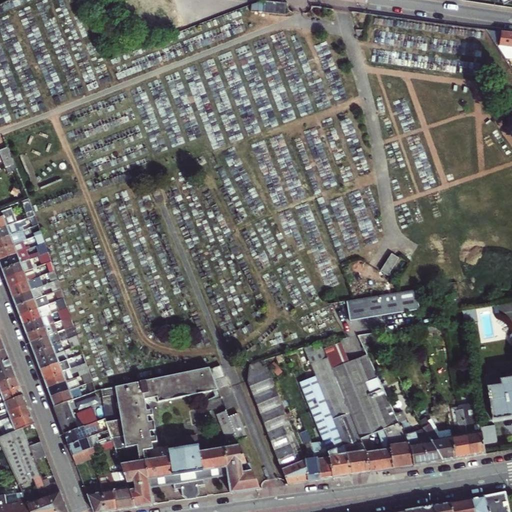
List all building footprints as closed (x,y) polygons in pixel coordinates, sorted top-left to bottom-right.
[(274,0),(256,0),(252,2),(252,4),(251,7),(258,8),(273,10),(274,0)] [(286,1),(277,0),(274,0),(273,10),(285,11),(286,1)] [(501,42),(501,45),(511,45),(511,32),(489,29),(496,39),(499,40),(499,41),(501,42)] [(0,152),(9,175),(17,171),(8,148),(0,151),(0,152)] [(31,205),(28,198),(21,201),(23,208),(31,205)] [(33,210),(31,205),(23,208),(26,213),(33,210)] [(0,217),(3,216),(15,212),(13,207),(0,211),(0,217)] [(0,228),(7,226),(16,223),(18,222),(15,212),(3,216),(0,217),(0,228)] [(32,216),(30,217),(33,226),(39,224),(36,218),(35,215),(32,216)] [(16,223),(7,226),(0,228),(0,239),(11,235),(18,232),(19,232),(16,223)] [(42,233),(39,224),(33,226),(36,235),(39,234),(42,233)] [(18,232),(11,235),(0,239),(0,249),(14,244),(22,241),(19,232),(18,232)] [(39,234),(36,235),(40,245),(45,243),(43,236),(42,233),(39,234)] [(22,241),(14,244),(0,249),(0,259),(0,261),(18,254),(26,251),(22,241)] [(26,251),(18,254),(0,261),(2,265),(4,270),(21,263),(30,259),(28,255),(38,251),(40,256),(45,253),(48,252),(48,249),(45,243),(40,245),(26,251)] [(43,264),(52,261),(48,252),(45,253),(40,256),(43,264)] [(393,253),(383,270),(389,274),(400,257),(393,253)] [(30,259),(21,263),(4,270),(6,275),(7,278),(25,271),(33,268),(30,259)] [(25,271),(7,278),(9,283),(11,288),(29,281),(37,278),(33,268),(25,271)] [(51,272),(49,273),(52,282),(58,280),(55,271),(51,272)] [(16,302),(18,306),(35,299),(42,296),(41,292),(51,288),(52,292),(56,291),(58,290),(61,289),(58,280),(52,282),(32,290),(14,297),(16,302)] [(29,281),(11,288),(12,292),(14,297),(32,290),(29,281)] [(61,289),(58,290),(56,291),(59,301),(65,298),(62,292),(61,289)] [(349,320),(419,309),(416,289),(346,300),(349,320)] [(35,299),(18,306),(19,311),(21,315),(39,308),(45,306),(50,304),(47,295),(42,296),(35,299)] [(59,301),(54,303),(57,312),(65,309),(68,308),(66,305),(65,298),(59,301)] [(45,306),(39,308),(21,315),(23,320),(25,324),(49,315),(45,306)] [(65,309),(57,312),(60,321),(71,317),(68,310),(68,308),(65,309)] [(476,309),(463,311),(464,318),(465,324),(478,321),(476,309)] [(52,324),(49,315),(25,324),(26,329),(28,334),(46,327),(52,324)] [(71,317),(60,321),(64,330),(71,327),(74,326),(73,324),(71,317)] [(439,323),(423,326),(425,335),(441,332),(439,323)] [(46,327),(28,334),(30,339),(31,342),(49,336),(56,333),(52,324),(46,327)] [(64,330),(68,339),(77,336),(75,329),(74,326),(71,327),(64,330)] [(369,357),(387,395),(405,387),(382,332),(359,336),(366,350),(369,357)] [(56,333),(49,336),(31,342),(33,348),(35,352),(53,345),(59,342),(56,333)] [(68,339),(71,348),(78,346),(80,344),(79,341),(77,336),(68,339)] [(59,342),(53,345),(35,352),(37,356),(38,360),(56,354),(63,351),(59,342)] [(332,416),(348,455),(351,475),(361,473),(370,472),(367,453),(362,439),(325,350),(322,342),(304,348),(311,365),(316,377),(332,416)] [(71,348),(74,357),(83,354),(81,347),(80,344),(78,346),(71,348)] [(367,453),(370,472),(383,470),(394,468),(391,450),(390,443),(364,380),(356,362),(353,355),(343,359),(338,345),(325,350),(362,439),(378,433),(381,441),(382,450),(367,453)] [(295,351),(302,368),(311,365),(304,348),(295,351)] [(0,363),(11,359),(9,356),(7,349),(0,351),(0,363)] [(356,362),(369,357),(366,350),(353,355),(356,362)] [(63,351),(56,354),(38,360),(40,364),(42,370),(60,363),(66,360),(63,351)] [(401,425),(401,424),(387,395),(369,357),(356,362),(364,380),(390,443),(391,450),(394,468),(405,467),(415,465),(412,449),(404,424),(401,425)] [(11,359),(0,363),(0,373),(14,369),(13,365),(11,359)] [(60,363),(42,370),(44,374),(45,379),(63,372),(69,370),(66,360),(60,363)] [(306,460),(285,408),(266,361),(253,365),(251,385),(271,437),(289,484),(299,483),(309,481),(306,460)] [(63,372),(45,379),(47,383),(49,388),(67,381),(73,379),(71,374),(80,371),(81,375),(90,372),(87,365),(87,363),(84,364),(70,369),(69,370),(63,372)] [(225,373),(222,365),(211,369),(216,380),(226,377),(225,373)] [(148,403),(152,400),(152,398),(158,397),(159,402),(219,390),(219,389),(216,380),(211,369),(211,367),(102,390),(103,397),(118,394),(126,435),(113,437),(114,441),(116,448),(139,444),(141,458),(122,462),(125,471),(138,507),(154,505),(152,487),(155,487),(175,484),(176,490),(182,489),(182,495),(187,499),(192,499),(197,498),(201,492),(200,486),(207,485),(206,480),(225,477),(229,476),(232,493),(261,489),(249,462),(247,462),(239,440),(230,417),(227,411),(218,414),(226,437),(231,436),(235,445),(199,450),(197,434),(179,437),(180,448),(171,449),(172,455),(149,458),(147,449),(156,448),(154,441),(159,439),(158,434),(153,435),(152,429),(157,428),(156,423),(151,424),(149,414),(154,413),(153,408),(148,409),(147,404),(148,403)] [(0,384),(18,378),(16,374),(14,369),(0,373),(0,384)] [(90,372),(81,375),(85,385),(90,383),(93,382),(92,380),(90,372)] [(486,387),(488,388),(493,420),(508,418),(511,417),(511,373),(510,374),(506,379),(502,379),(501,374),(488,376),(485,380),(486,387)] [(216,380),(219,389),(229,385),(226,377),(216,380)] [(331,455),(334,477),(343,476),(351,475),(348,455),(332,416),(316,377),(301,383),(328,450),(331,455)] [(18,378),(0,384),(0,395),(22,388),(20,384),(18,378)] [(76,388),(73,379),(67,381),(49,388),(51,393),(52,398),(76,388)] [(76,388),(52,398),(55,403),(56,407),(68,402),(82,397),(84,396),(80,387),(76,388)] [(22,388),(0,395),(0,405),(25,397),(24,393),(22,388)] [(0,416),(29,406),(27,402),(25,397),(0,405),(0,408),(1,412),(0,412),(0,416)] [(67,434),(78,430),(68,402),(56,407),(62,423),(67,434)] [(448,412),(447,403),(439,404),(441,413),(448,412)] [(480,455),(486,454),(481,422),(478,403),(463,406),(464,409),(472,456),(480,455)] [(31,411),(29,406),(0,416),(0,426),(5,425),(32,415),(31,411)] [(451,427),(453,437),(457,458),(464,457),(472,456),(464,409),(463,406),(455,407),(456,411),(458,426),(455,426),(451,427)] [(93,409),(78,415),(83,428),(99,422),(93,409)] [(248,437),(239,413),(230,417),(239,440),(248,437)] [(8,434),(24,428),(36,424),(34,420),(32,415),(5,425),(8,434)] [(431,441),(443,461),(450,459),(457,458),(453,437),(442,439),(439,439),(429,422),(427,418),(420,422),(424,430),(431,441)] [(106,419),(99,422),(101,427),(108,425),(106,419)] [(429,422),(439,439),(442,439),(432,420),(429,422)] [(429,463),(443,461),(431,441),(421,443),(416,431),(414,432),(411,423),(409,422),(407,421),(401,424),(401,425),(404,424),(412,449),(415,465),(429,463)] [(69,440),(71,444),(90,437),(88,432),(101,427),(99,422),(83,428),(78,430),(67,434),(69,440)] [(0,444),(4,454),(20,486),(34,481),(42,501),(27,504),(31,511),(56,511),(41,473),(37,461),(31,448),(24,428),(8,434),(0,436),(0,444)] [(416,431),(421,443),(431,441),(424,430),(416,431)] [(74,452),(75,456),(89,450),(102,445),(104,444),(103,442),(100,443),(96,435),(90,437),(71,444),(74,452)] [(104,444),(102,445),(105,454),(117,449),(116,448),(114,441),(104,444)] [(313,447),(316,452),(320,451),(316,441),(312,443),(313,447)] [(37,461),(48,457),(43,443),(31,448),(37,461)] [(306,460),(309,481),(316,480),(322,480),(318,459),(316,452),(313,447),(309,447),(310,451),(307,451),(309,460),(306,460)] [(89,450),(75,456),(78,464),(92,459),(89,450)] [(318,459),(322,480),(329,478),(334,477),(331,455),(328,450),(320,451),(316,452),(318,459)] [(128,508),(138,507),(125,471),(113,472),(114,477),(117,483),(120,510),(128,508)] [(69,511),(55,474),(48,477),(46,472),(41,473),(56,511),(69,511)] [(101,479),(103,483),(103,485),(107,511),(114,511),(120,510),(117,483),(114,477),(101,479)] [(88,488),(96,511),(104,511),(107,511),(103,485),(88,488)] [(508,511),(505,494),(495,496),(485,499),(488,511),(508,511)] [(0,511),(8,511),(7,505),(5,495),(0,496),(0,511)] [(31,511),(27,504),(25,498),(19,499),(20,503),(7,505),(8,511),(31,511)] [(488,511),(485,499),(479,500),(472,501),(475,511),(488,511)] [(475,511),(472,501),(466,502),(460,503),(462,511),(475,511)] [(456,504),(450,505),(452,511),(462,511),(460,503),(456,504)]
